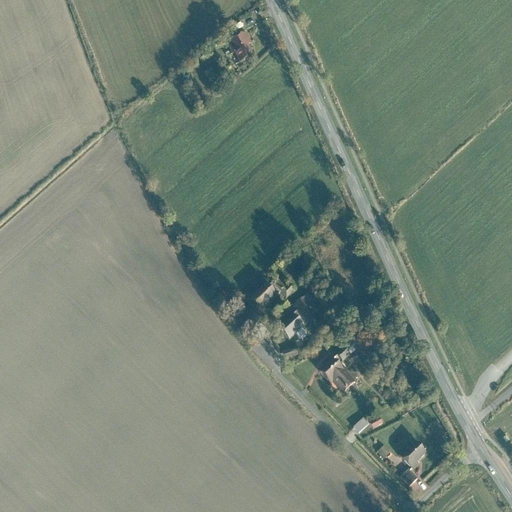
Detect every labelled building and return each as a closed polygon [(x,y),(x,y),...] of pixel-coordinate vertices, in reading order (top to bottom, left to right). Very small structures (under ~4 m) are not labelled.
[(248,46),(251,44),(246,33),(226,42),(231,53),(231,55),(234,54),(239,64),(253,58),(248,46)] [(276,298),(262,284),(247,300),(260,313),(276,298)] [(302,329),(290,317),(276,331),(288,342),(302,329)] [(332,361),(317,375),(329,387),(332,384),(342,395),(354,383),(332,361)] [(366,419),(354,426),(359,433),(370,426),(366,419)] [(425,455),(411,441),(395,457),(411,472),(418,465),(417,464),(425,455)] [(416,480),(407,472),(399,480),(408,489),(416,480)]
